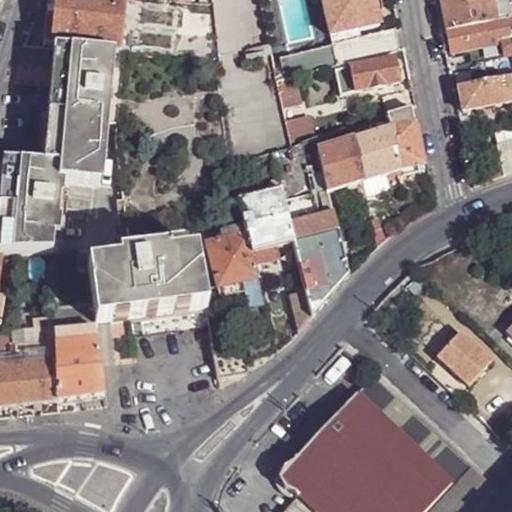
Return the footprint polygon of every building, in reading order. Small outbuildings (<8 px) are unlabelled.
[(119,54),(124,0),(47,0),(46,17),(57,19),(55,48),(112,54),(119,54)] [(260,0),(213,0),(214,4),(219,63),(176,59),(126,55),(112,136),(111,139),(132,255),(155,253),(156,257),(197,252),(195,240),(224,231),(239,228),(245,226),(240,203),(238,195),(232,169),(237,167),(272,156),(285,152),(294,149),(294,148),(292,140),(288,123),(285,109),(279,83),(272,57),(260,0)] [(169,0),(166,0),(164,0),(124,0),(119,54),(126,55),(176,59),(182,1),(169,0)] [(376,8),(374,0),(322,0),(330,38),(380,27),(376,8)] [(382,0),(374,0),(376,8),(384,7),(382,0)] [(495,22),(490,0),(439,0),(447,32),(495,22)] [(511,18),(511,4),(511,0),(490,0),(495,22),(510,19),(511,18)] [(219,63),(214,4),(201,3),(190,2),(182,1),(176,59),(219,63)] [(511,26),(510,19),(495,22),(447,32),(451,55),(468,52),(502,44),(505,58),(511,56),(511,26)] [(332,47),(336,68),(400,53),(395,30),(332,45),(332,47)] [(502,44),(468,52),(470,64),(480,62),(500,57),(501,59),(505,58),(502,44)] [(285,82),(294,80),(336,68),(332,47),(281,60),(282,69),(285,82)] [(112,54),(55,48),(43,165),(3,161),(0,193),(0,254),(3,254),(13,254),(53,252),(57,220),(60,221),(62,197),(64,197),(67,183),(99,187),(104,135),(98,134),(100,122),(103,123),(106,90),(108,91),(112,54)] [(351,69),(356,93),(400,84),(395,59),(351,69)] [(511,79),(508,67),(456,78),(459,90),(509,80),(511,79)] [(277,70),(281,82),(285,82),(282,69),(277,70)] [(341,97),(356,93),(351,69),(335,72),(341,97)] [(279,83),(285,109),(302,104),(294,80),(285,82),(281,82),(279,83)] [(509,82),(509,80),(459,90),(464,114),(511,104),(511,95),(511,94),(509,82)] [(412,110),(388,117),(391,131),(395,129),(415,126),(412,110)] [(292,140),(294,148),(295,148),(314,141),(309,118),(288,123),(292,140)] [(395,129),(402,173),(424,168),(415,126),(395,129)] [(391,131),(353,143),(362,185),(402,173),(395,129),(391,131)] [(324,138),(318,140),(320,152),(327,150),(324,138)] [(285,152),(272,156),(278,182),(281,192),(289,226),(293,245),(305,293),(311,321),(349,279),(338,234),(334,215),(330,194),(320,152),(318,140),(314,141),(295,148),(294,148),(294,149),(285,152)] [(327,150),(320,152),(330,194),(335,192),(338,205),(359,197),(366,197),(362,185),(353,143),(327,150)] [(511,143),(497,147),(502,164),(505,177),(511,174),(511,143)] [(471,175),(475,189),(505,177),(502,164),(471,175)] [(232,169),(238,195),(243,195),(237,167),(232,169)] [(281,192),(278,182),(270,184),(272,194),(281,192)] [(435,201),(432,186),(421,188),(425,203),(435,201)] [(240,203),(245,226),(253,256),(276,250),(293,245),(289,226),(281,192),(272,194),(246,201),(240,203)] [(238,195),(240,203),(246,201),(244,194),(243,195),(238,195)] [(366,197),(359,197),(362,214),(369,213),(366,197)] [(359,222),(368,259),(377,250),(374,235),(371,224),(370,220),(359,222)] [(379,222),(371,224),(374,235),(381,233),(379,222)] [(240,237),(226,240),(208,245),(217,290),(233,286),(244,284),(258,279),(255,266),(253,256),(245,226),(239,228),(240,237)] [(239,228),(224,231),(226,240),(240,237),(239,228)] [(82,250),(78,251),(78,259),(79,267),(88,266),(87,258),(86,250),(82,250)] [(276,250),(253,256),(255,266),(278,260),(276,250)] [(155,253),(132,255),(133,260),(88,266),(94,306),(96,325),(208,310),(197,252),(156,257),(155,253)] [(0,313),(2,313),(6,288),(11,259),(3,260),(3,254),(0,254),(0,313)] [(246,294),(260,290),(258,279),(244,284),(246,294)] [(246,294),(244,284),(233,286),(235,296),(246,294)] [(235,296),(233,286),(217,290),(220,300),(235,296)] [(288,297),(298,335),(311,321),(305,293),(288,297)] [(55,311),(55,328),(56,345),(56,347),(56,362),(58,402),(104,396),(100,361),(98,340),(97,336),(96,327),(96,325),(94,306),(55,311)] [(465,324),(441,349),(471,378),(495,353),(465,324)] [(1,338),(0,342),(0,408),(18,406),(16,367),(15,353),(22,353),(56,347),(56,345),(55,328),(34,330),(35,344),(16,344),(16,333),(2,333),(1,338)] [(247,332),(252,363),(269,360),(276,355),(270,328),(247,332)] [(56,362),(56,347),(22,353),(23,367),(56,362)] [(244,348),(214,353),(219,380),(249,374),(244,348)] [(23,367),(22,353),(15,353),(16,367),(23,367)] [(16,367),(18,406),(58,402),(56,362),(23,367),(16,367)] [(371,393),(389,375),(379,364),(360,384),(371,393)] [(455,473),(473,454),(389,375),(371,393),(455,473)] [(302,486),(328,511),(417,511),(455,473),(371,393),(360,384),(298,448),(293,449),(286,454),(282,461),(282,469),(285,477),(292,482),(300,484),(302,486)] [(462,511),(496,476),(475,456),(422,511),(462,511)] [(328,511),(302,486),(278,511),(328,511)]
